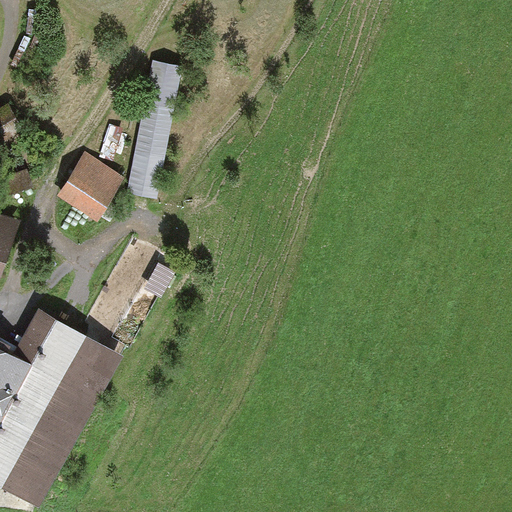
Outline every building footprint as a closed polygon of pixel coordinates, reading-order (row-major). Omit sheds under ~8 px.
[(162,201),(185,67),(154,62),(131,196),(162,201)] [(0,111),(0,133),(5,142),(27,130),(13,104),(0,111)] [(123,173),(82,149),(57,193),(98,216),(123,173)] [(0,273),(19,220),(0,212),(0,273)] [(166,300),(178,275),(159,266),(148,291),(166,300)] [(0,483),(38,505),(123,354),(41,309),(16,352),(0,343),(0,483)]
